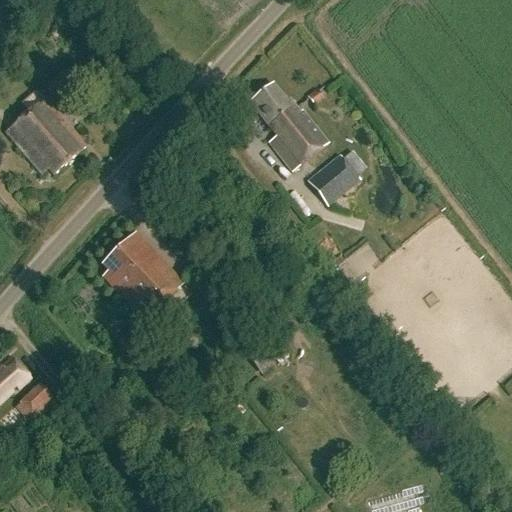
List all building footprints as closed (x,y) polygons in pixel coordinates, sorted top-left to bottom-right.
[(284,104),(271,86),(247,103),(274,141),(267,146),(289,176),(327,148),(302,114),(300,117),(288,101),(284,104)] [(316,91),(306,98),(313,108),(324,100),(316,91)] [(64,128),(43,104),(5,138),(41,180),(47,174),(53,181),(82,155),(61,131),(64,128)] [(339,158),(306,184),(328,210),(360,184),(339,158)] [(181,288),(136,239),(104,268),(110,275),(105,279),(144,322),(181,288)] [(233,310),(214,290),(214,289),(199,275),(196,271),(185,282),(221,321),(233,310)] [(262,372),(282,354),(274,344),(253,363),(262,372)] [(8,357),(0,364),(0,402),(14,390),(16,392),(29,380),(8,357)] [(39,387),(15,410),(32,428),(56,404),(39,387)]
